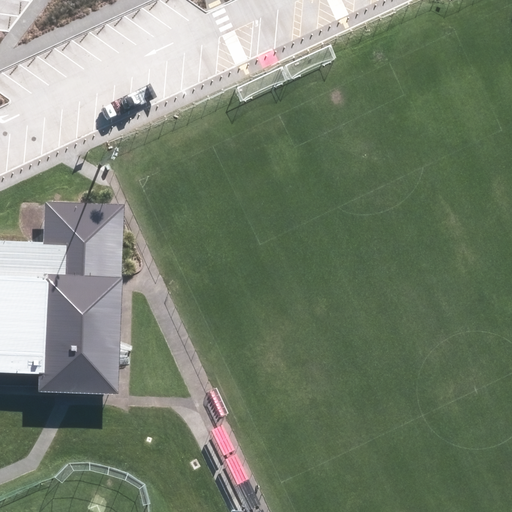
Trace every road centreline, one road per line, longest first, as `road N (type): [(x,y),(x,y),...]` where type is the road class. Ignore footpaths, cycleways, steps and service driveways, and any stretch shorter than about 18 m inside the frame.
road 1 (motorway): [(416,511),(352,0)]
road 2 (motorway): [(460,0),(511,411)]
